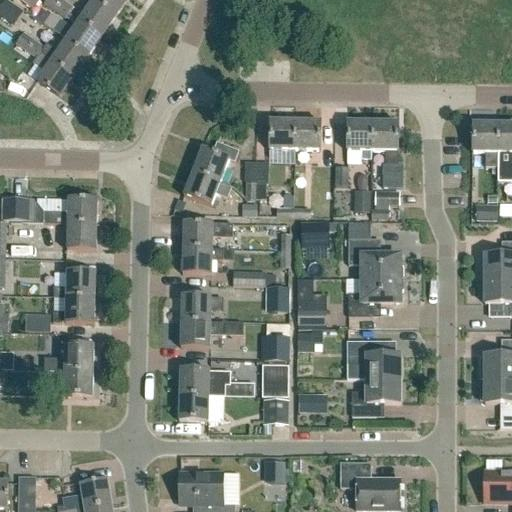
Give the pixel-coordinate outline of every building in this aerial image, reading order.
[(41,0),(18,0),(34,12),(42,1),(41,0)] [(55,14),(63,4),(57,0),(49,0),(45,7),(55,14)] [(117,19),(129,0),(97,0),(95,4),(117,19)] [(370,29),(381,0),(293,0),(289,12),(322,24),(326,14),(370,29)] [(7,3),(0,12),(0,19),(10,26),(20,12),(7,3)] [(63,4),(55,14),(66,22),(73,11),(63,4)] [(103,39),(117,19),(95,4),(87,16),(85,15),(80,23),(103,39)] [(89,60),(103,39),(80,23),(74,32),(75,33),(67,44),(89,60)] [(27,55),(35,44),(24,37),(17,48),(27,55)] [(41,57),(45,51),(35,44),(27,55),(38,62),(41,57)] [(75,80),(89,60),(67,44),(59,55),(47,47),(45,51),(41,57),(51,64),(75,80)] [(75,80),(51,64),(46,72),(47,73),(38,85),(60,101),(75,80)] [(295,154),(295,125),(270,124),(269,154),(295,154)] [(295,125),(295,154),(320,154),(321,125),(295,125)] [(373,155),(373,126),(348,125),(347,155),(360,155),(360,163),(371,163),(371,155),(373,155)] [(399,126),(373,126),(373,155),(386,155),(386,169),(398,169),(399,126)] [(473,127),(472,157),(486,157),(485,171),(498,171),(498,157),(498,127),(473,127)] [(511,127),(498,127),(498,157),(498,171),(497,185),(511,185),(511,127)] [(193,175),(221,186),(229,163),(235,165),(239,154),(217,146),(213,156),(203,151),(193,175)] [(295,214),(294,222),(311,222),(332,222),(332,197),(310,197),(310,193),(308,193),(308,169),(293,169),(293,214),(295,214)] [(402,169),(398,169),(386,169),(386,193),(403,193),(402,169)] [(348,190),(349,171),(335,170),(335,190),(348,190)] [(220,188),(221,186),(193,175),(184,199),(211,210),(215,199),(228,204),(233,193),(220,188)] [(257,188),(257,203),(267,203),(267,186),(257,186),(257,188)] [(257,188),(248,188),(248,204),(257,204),(257,203),(257,188)] [(399,209),(399,196),(375,195),(374,209),(399,209)] [(355,199),(355,216),(371,216),(371,200),(355,199)] [(33,224),(34,203),(1,202),(0,224),(33,224)] [(68,228),(97,229),(98,203),(68,202),(68,216),(44,215),(44,227),(68,228)] [(242,208),(243,220),(257,220),(257,208),(242,208)] [(295,214),(293,214),(278,213),(278,208),(259,208),(259,220),(278,220),(278,221),(294,222),(295,214)] [(497,225),(497,209),(476,209),(475,225),(497,225)] [(373,213),(373,223),(391,223),(391,214),(373,213)] [(184,226),(183,252),(213,252),(213,241),(233,241),(233,227),(213,227),(184,226)] [(97,254),(97,229),(68,228),(67,254),(97,254)] [(328,229),(302,229),(303,250),(328,250),(328,229)] [(282,255),(290,255),(290,239),(282,239),(282,255)] [(400,268),(400,259),(372,259),(372,243),(348,243),(348,269),(362,269),(362,283),(404,283),(404,272),(400,268)] [(509,259),(485,259),(485,283),(511,283),(511,245),(509,246),(509,259)] [(224,253),(213,252),(183,252),(182,278),(212,278),(212,264),(224,264),(224,253)] [(224,253),(224,264),(234,264),(235,253),(224,253)] [(290,271),(290,255),(282,255),(282,271),(290,271)] [(54,301),(66,301),(96,302),(96,276),(67,275),(66,291),(54,291),(54,301)] [(264,291),(264,276),(233,275),(232,291),(264,291)] [(404,283),(362,283),(362,297),(348,297),(348,321),(372,321),(372,307),(400,307),(400,298),(404,294),(404,283)] [(511,283),(485,283),(485,307),(509,307),(509,321),(511,320),(511,283)] [(289,316),(290,291),(266,291),(265,315),(289,316)] [(211,326),(211,312),(223,312),(223,302),(211,301),(211,300),(182,299),(181,325),(211,326)] [(95,328),(96,302),(66,301),(66,316),(54,316),(54,326),(65,326),(65,327),(95,328)] [(326,329),(326,312),(297,312),(297,329),(326,329)] [(51,319),(28,318),(27,337),(31,337),(51,337),(51,319)] [(243,326),(211,326),(181,325),(180,351),(210,352),(210,338),(243,339),(243,326)] [(298,334),(298,356),(315,355),(315,348),(323,348),(323,334),(298,334)] [(261,364),(289,364),(289,340),(261,340),(261,364)] [(485,362),(481,362),(481,383),(511,383),(511,343),(509,344),(509,359),(485,359),(485,362)] [(366,383),(400,383),(400,359),(376,359),(376,345),(347,346),(347,370),(347,383),(366,383)] [(64,375),(94,375),(94,350),(65,349),(64,362),(44,361),(44,375),(64,375)] [(288,401),(289,369),(262,369),(262,401),(288,401)] [(209,399),(209,400),(225,400),(225,389),(230,389),(230,375),(224,375),(210,375),(210,374),(180,373),(179,399),(209,399)] [(93,401),(94,375),(64,375),(64,387),(48,387),(47,399),(63,399),(63,400),(93,401)] [(352,421),(376,421),(376,407),(400,407),(400,383),(366,383),(366,396),(352,396),(352,421)] [(485,404),(485,407),(509,407),(509,433),(511,433),(511,383),(481,383),(481,404),(485,404)] [(299,398),(299,416),(318,416),(318,398),(299,398)] [(208,425),(209,400),(209,399),(179,399),(179,425),(208,425)] [(288,428),(288,404),(264,404),(264,414),(272,414),(272,428),(288,428)] [(284,486),(285,466),(264,466),(264,486),(284,486)] [(399,511),(400,483),(371,483),(371,467),(340,467),(340,492),(357,492),(356,511),(399,511)] [(511,475),(485,475),(485,507),(511,507),(511,475)] [(223,508),(223,477),(180,477),(180,509),(211,509),(210,511),(234,511),(235,508),(223,508)] [(86,511),(112,507),(108,483),(82,487),(84,499),(75,501),(76,507),(67,509),(67,511),(86,511)] [(0,511),(7,511),(8,511),(9,486),(0,486),(0,511)] [(34,511),(35,503),(20,503),(19,511),(34,511)]
